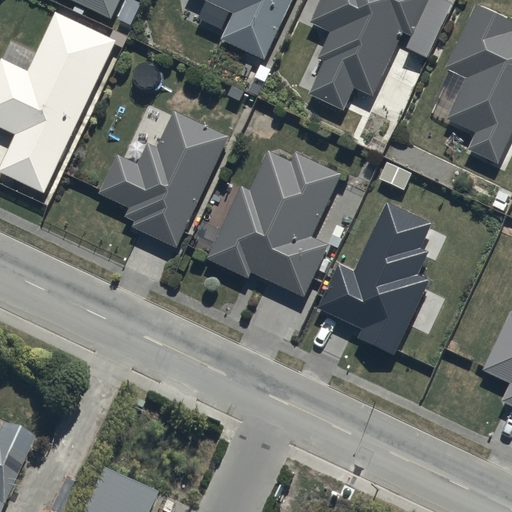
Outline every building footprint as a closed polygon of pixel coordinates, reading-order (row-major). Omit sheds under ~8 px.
[(63,0),(113,22),(123,0),(63,0)] [(266,64),(294,0),(196,0),(233,17),(221,44),(266,64)] [(323,0),(311,26),(331,35),(319,61),(325,63),(308,97),(344,114),(355,91),(373,100),(404,36),(412,40),(407,50),(427,59),(453,6),(439,0),(323,0)] [(511,26),(477,9),(447,70),(467,79),(447,121),(478,136),(470,152),(501,167),(511,143),(511,26)] [(0,176),(45,197),(116,45),(56,17),(29,75),(0,61),(0,131),(16,139),(0,173),(0,176)] [(273,69),(260,63),(246,94),(259,100),(273,69)] [(229,140),(175,115),(157,150),(147,146),(138,168),(117,158),(98,197),(130,212),(127,220),(136,225),(133,231),(178,252),(229,140)] [(251,194),(242,188),(207,262),(250,283),(253,276),(306,301),(330,249),(312,240),(342,177),(295,156),(291,165),(269,154),(251,194)] [(432,222),(386,201),(353,271),(340,264),(319,308),(361,328),(357,337),(394,355),(429,280),(418,275),(429,252),(420,247),(432,222)] [(511,409),(511,316),(511,315),(484,374),(511,387),(503,405),(511,409)] [(0,511),(10,511),(38,449),(0,432),(0,511)] [(154,511),(159,501),(105,475),(87,511),(154,511)] [(66,511),(76,491),(60,484),(48,511),(66,511)]
